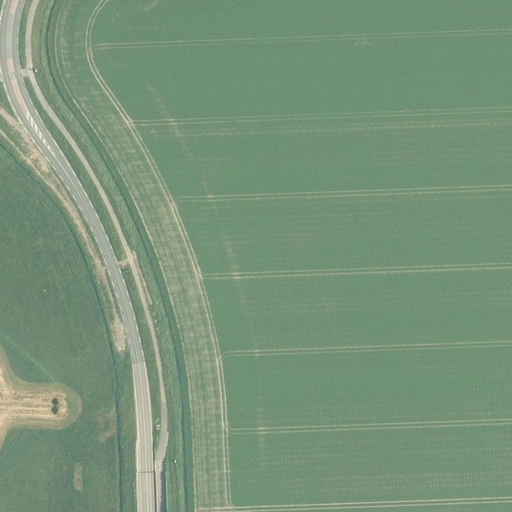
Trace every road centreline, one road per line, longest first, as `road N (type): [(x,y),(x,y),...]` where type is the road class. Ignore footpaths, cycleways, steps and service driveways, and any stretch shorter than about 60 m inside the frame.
road 1 (secondary): [(146,511),(137,361),(117,283),(40,137)]
road 2 (secondary): [(7,0),(3,79),(15,110),(40,137)]
road 3 (secondary): [(40,137),(11,48),(21,0)]
